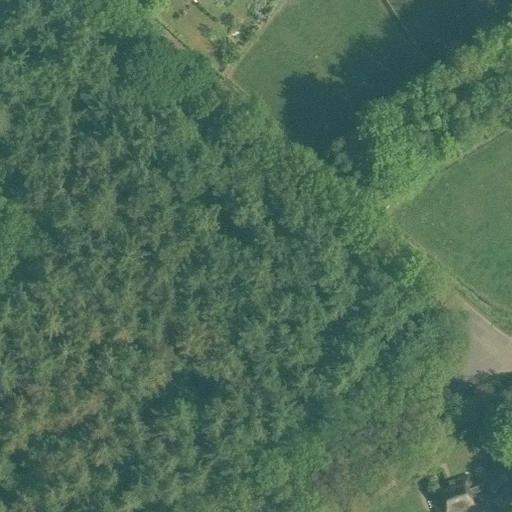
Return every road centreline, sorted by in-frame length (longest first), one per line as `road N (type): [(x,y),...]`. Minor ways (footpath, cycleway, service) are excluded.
road 1 (unclassified): [(511,356),(106,0)]
road 2 (unclassified): [(511,357),(472,373),(259,511)]
